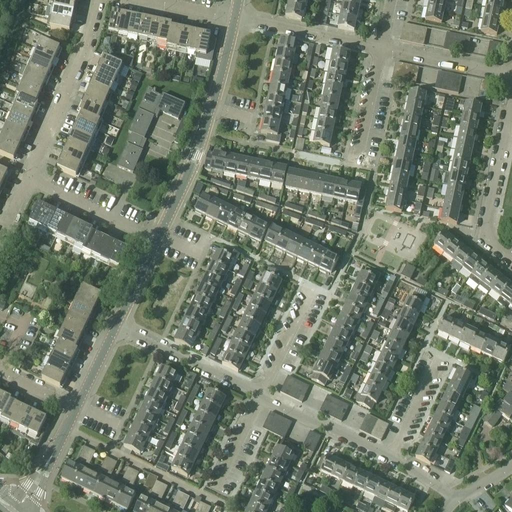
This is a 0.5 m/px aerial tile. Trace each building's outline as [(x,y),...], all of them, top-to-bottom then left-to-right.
[(55,0),(53,9),(56,10),(73,13),(75,3),(59,0),(55,0)] [(289,0),(288,5),(304,9),(305,0),(289,0)] [(343,0),(342,5),(358,8),(359,0),(343,0)] [(442,0),(429,0),(427,9),(444,13),(446,1),(453,2),(442,0)] [(498,0),(486,0),(485,9),(501,12),(504,1),(498,0)] [(288,5),(286,18),(301,21),(304,9),(288,5)] [(342,5),(340,16),(355,20),(358,8),(342,5)] [(466,5),(463,18),(469,19),(472,6),(466,5)] [(53,9),(51,19),(56,20),(71,23),(73,13),(56,10),(53,9)] [(425,21),(441,25),(444,13),(427,9),(425,21)] [(482,21),(499,24),(501,12),(485,9),(482,21)] [(112,13),(108,33),(118,36),(122,15),(112,13)] [(122,15),(118,36),(128,38),(132,17),(122,15)] [(340,16),(337,29),(353,32),(355,20),(340,16)] [(132,17),(128,38),(138,40),(142,20),(132,17)] [(51,19),(49,29),(69,33),(71,23),(56,20),(51,19)] [(142,20),(138,40),(147,42),(151,22),(142,20)] [(499,24),(482,21),(480,33),(496,36),(499,24)] [(151,22),(147,42),(157,44),(162,24),(151,22)] [(171,29),(171,26),(162,24),(157,44),(166,46),(166,48),(166,46),(167,46),(170,28),(171,29)] [(403,24),(402,30),(414,33),(415,27),(403,24)] [(415,27),(414,33),(426,35),(427,29),(415,27)] [(166,46),(166,48),(176,51),(180,30),(171,29),(170,28),(167,46),(166,46)] [(180,30),(176,51),(186,53),(190,33),(180,30)] [(190,33),(186,53),(196,55),(200,35),(190,33)] [(414,33),(413,38),(424,41),(426,35),(414,33)] [(446,33),(445,39),(457,42),(458,36),(446,33)] [(200,35),(196,55),(195,59),(211,63),(216,40),(210,39),(210,37),(200,35)] [(399,42),(411,45),(413,38),(401,36),(399,42)] [(458,36),(457,42),(469,45),(470,38),(458,36)] [(413,38),(411,45),(423,47),(424,41),(413,38)] [(281,39),(279,51),(294,55),(297,43),(281,39)] [(445,39),(444,45),(456,47),(457,42),(445,39)] [(40,41),(36,51),(55,59),(59,50),(40,41)] [(489,43),(488,49),(500,51),(501,45),(489,43)] [(108,49),(101,45),(97,53),(104,56),(108,49)] [(442,51),(454,54),(456,47),(444,45),(442,51)] [(456,47),(454,54),(466,56),(468,50),(456,47)] [(333,50),(330,62),(346,66),(348,54),(333,50)] [(36,51),(32,60),(51,68),(55,59),(36,51)] [(279,51),(276,63),(292,66),(294,55),(279,51)] [(123,56),(115,54),(113,62),(121,64),(123,56)] [(498,63),(499,57),(487,54),(486,60),(498,63)] [(103,58),(99,68),(118,76),(122,66),(103,58)] [(26,68),(28,69),(47,78),(51,68),(32,60),(30,65),(28,65),(26,68)] [(131,69),(133,62),(123,60),(122,66),(131,69)] [(330,62),(328,74),(343,77),(346,66),(330,62)] [(276,63),(274,74),(289,78),(292,66),(276,63)] [(395,63),(394,69),(405,72),(407,66),(395,63)] [(18,75),(24,78),(43,87),(47,78),(28,69),(26,68),(22,66),(18,75)] [(407,66),(405,72),(417,74),(419,68),(407,66)] [(99,68),(95,77),(114,85),(118,76),(99,68)] [(438,72),(437,78),(449,81),(450,75),(438,72)] [(142,76),(137,74),(133,81),(139,84),(142,76)] [(274,74),(271,86),(287,90),(289,78),(274,74)] [(328,74),(325,85),(341,89),(343,77),(328,74)] [(391,81),(403,83),(404,77),(392,75),(391,81)] [(450,75),(449,81),(460,83),(462,77),(450,75)] [(95,77),(91,86),(110,94),(114,85),(95,77)] [(404,77),(403,83),(415,86),(416,80),(404,77)] [(24,78),(20,88),(39,96),(43,87),(24,78)] [(200,80),(192,78),(191,84),(198,86),(200,80)] [(437,78),(435,84),(447,87),(449,81),(437,78)] [(449,81),(447,87),(459,89),(460,83),(449,81)] [(481,81),(480,88),(492,90),(493,84),(481,81)] [(138,85),(133,83),(129,91),(135,93),(138,85)] [(435,84),(434,90),(446,93),(447,87),(435,84)] [(325,85),(323,97),(338,100),(341,89),(325,85)] [(91,86),(87,95),(106,103),(110,94),(91,86)] [(271,86),(269,98),(284,102),(287,90),(271,86)] [(447,87),(446,93),(458,95),(459,89),(447,87)] [(20,88),(16,97),(19,98),(35,105),(39,96),(20,88)] [(117,167),(129,173),(133,174),(142,152),(139,150),(153,117),(156,119),(159,112),(178,120),(185,105),(162,95),(161,97),(155,94),(156,92),(148,88),(128,133),(131,134),(117,167)] [(480,88),(479,93),(490,96),(492,90),(480,88)] [(134,94),(128,92),(125,100),(131,102),(134,94)] [(410,92),(407,105),(424,107),(426,96),(410,92)] [(479,93),(477,99),(489,101),(490,96),(479,93)] [(87,95),(83,104),(101,113),(106,103),(87,95)] [(323,97),(320,109),(336,113),(338,100),(323,97)] [(19,98),(15,107),(34,115),(38,106),(35,105),(19,98)] [(269,98),(266,110),(282,113),(284,102),(269,98)] [(464,104),(462,116),(478,120),(481,107),(473,106),(473,103),(466,101),(465,104),(464,104)] [(83,104),(79,113),(79,114),(81,115),(81,114),(98,122),(98,121),(101,113),(83,104)] [(407,105),(405,116),(421,119),(424,107),(407,105)] [(15,107),(11,116),(30,124),(34,115),(15,107)] [(320,109),(318,121),(333,125),(336,113),(320,109)] [(266,110),(264,122),(279,125),(282,113),(266,110)] [(81,115),(77,124),(96,132),(100,122),(98,121),(98,122),(81,114),(81,115)] [(11,116),(7,125),(26,133),(30,124),(11,116)] [(174,139),(178,141),(188,118),(183,116),(174,139)] [(405,116),(402,128),(418,131),(421,119),(405,116)] [(462,116),(460,128),(476,131),(478,120),(462,116)] [(318,121),(315,133),(331,136),(333,125),(318,121)] [(277,137),(279,125),(264,122),(261,134),(267,135),(266,142),(279,145),(281,137),(277,137)] [(77,124),(73,133),(92,141),(96,132),(77,124)] [(7,125),(3,134),(22,143),(26,133),(7,125)] [(402,128),(400,139),(416,142),(418,131),(402,128)] [(460,128),(457,140),(474,143),(476,131),(460,128)] [(299,129),(297,137),(302,138),(302,136),(305,137),(306,132),(303,131),(303,130),(299,129)] [(73,133),(69,142),(75,144),(88,150),(92,141),(73,133)] [(328,148),(331,136),(315,133),(313,145),(328,148)] [(3,134),(0,140),(0,143),(18,152),(22,143),(3,134)] [(114,141),(108,138),(105,144),(111,147),(114,141)] [(296,139),(294,150),(302,152),(304,141),(296,139)] [(400,139),(397,151),(413,155),(416,142),(400,139)] [(439,139),(437,147),(443,149),(444,144),(446,144),(447,141),(439,139)] [(456,145),(455,151),(471,155),(474,143),(457,140),(456,145)] [(69,142),(65,151),(84,159),(88,150),(75,144),(69,142)] [(0,143),(0,155),(13,162),(18,152),(0,143)] [(110,151),(104,149),(102,155),(107,157),(110,151)] [(65,151),(61,160),(80,168),(84,159),(65,151)] [(397,151),(395,163),(411,166),(413,155),(397,151)] [(455,151),(452,164),(469,167),(471,155),(455,151)] [(210,173),(211,172),(223,175),(227,157),(214,154),(214,156),(208,155),(204,172),(210,173)] [(227,157),(223,175),(235,177),(239,159),(227,157)] [(235,177),(247,180),(251,162),(239,159),(235,177)] [(61,160),(57,170),(76,178),(80,168),(61,160)] [(262,164),(251,162),(247,180),(254,181),(253,184),(258,185),(259,182),(262,164)] [(395,163),(392,175),(408,178),(411,166),(395,163)] [(262,164),(259,182),(270,185),(274,167),(262,164)] [(452,164),(450,175),(466,178),(469,167),(452,164)] [(274,167),(270,185),(282,188),(286,169),(274,167)] [(432,171),(430,180),(436,181),(438,172),(432,171)] [(289,172),(285,190),(297,193),(301,174),(289,172)] [(301,174),(297,193),(308,195),(312,177),(301,174)] [(446,174),(443,186),(448,187),(464,190),(466,178),(450,175),(446,174)] [(392,175),(390,186),(406,190),(408,178),(392,175)] [(312,177),(308,195),(321,198),(325,179),(312,177)] [(325,179),(321,198),(333,200),(337,182),(325,179)] [(344,203),(348,184),(337,182),(333,200),(344,203)] [(348,184),(344,203),(357,205),(356,208),(362,209),(366,190),(360,189),(361,187),(348,184)] [(390,186),(387,199),(403,201),(406,190),(390,186)] [(448,187),(445,199),(461,202),(464,190),(448,187)] [(194,212),(206,218),(213,201),(202,196),(194,212)] [(387,199),(385,210),(401,214),(403,201),(387,199)] [(445,199),(443,210),(459,214),(461,202),(445,199)] [(213,201),(206,218),(216,223),(224,206),(213,201)] [(29,224),(38,228),(47,210),(38,205),(29,224)] [(224,206),(216,223),(227,228),(235,212),(224,206)] [(47,210),(38,228),(48,233),(57,214),(47,210)] [(443,210),(440,222),(456,226),(459,214),(443,210)] [(235,212),(227,228),(238,233),(246,217),(235,212)] [(57,214),(48,233),(56,237),(65,218),(57,214)] [(246,217),(238,233),(249,239),(257,222),(246,217)] [(65,218),(56,237),(65,241),(74,223),(65,218)] [(257,222),(249,239),(261,244),(268,228),(257,222)] [(74,223),(65,241),(74,246),(83,227),(74,223)] [(353,224),(351,232),(356,233),(359,226),(353,224)] [(83,227),(74,246),(83,250),(91,234),(92,234),(93,232),(83,227)] [(272,228),(264,244),(276,249),(283,233),(272,228)] [(283,233),(276,249),(287,254),(294,238),(283,233)] [(443,233),(433,246),(443,254),(453,241),(443,233)] [(83,250),(82,252),(92,257),(101,238),(92,234),(91,234),(83,250)] [(101,238),(92,257),(100,261),(109,242),(101,238)] [(294,238),(287,254),(297,260),(305,243),(294,238)] [(453,241),(443,254),(452,261),(462,248),(453,241)] [(109,242),(100,261),(110,265),(118,247),(109,242)] [(305,243),(297,260),(308,265),(316,249),(305,243)] [(118,247),(110,265),(119,270),(128,251),(118,247)] [(462,248),(452,261),(462,269),(472,256),(462,248)] [(316,249),(308,265),(319,270),(327,254),(316,249)] [(214,259),(212,264),(229,272),(234,260),(236,262),(239,256),(225,250),(223,255),(217,253),(215,253),(212,258),(214,259)] [(327,254),(319,270),(331,276),(338,259),(327,254)] [(472,256),(462,269),(471,276),(481,263),(472,256)] [(481,283),(491,271),(481,263),(471,276),(468,280),(478,288),(482,284),(481,283)] [(209,270),(207,275),(223,283),(229,272),(212,264),(212,265),(210,264),(207,269),(209,270)] [(237,276),(243,279),(249,267),(244,265),(240,273),(239,272),(237,276)] [(401,277),(409,282),(415,270),(406,266),(401,277)] [(481,283),(482,284),(490,291),(500,278),(491,271),(481,283)] [(265,275),(260,287),(275,294),(276,294),(278,295),(280,289),(278,288),(281,283),(278,281),(279,278),(269,272),(267,276),(265,275)] [(250,273),(246,280),(251,282),(254,275),(250,273)] [(358,280),(356,285),(372,293),(377,281),(362,274),(361,275),(359,274),(357,279),(358,280)] [(204,281),(201,286),(218,294),(223,283),(207,275),(206,276),(204,275),(202,280),(204,281)] [(420,276),(416,285),(420,286),(422,281),(424,278),(420,276)] [(500,278),(490,291),(500,298),(510,285),(500,278)] [(237,280),(233,288),(238,290),(241,283),(237,280)] [(246,280),(242,288),(247,290),(251,282),(246,280)] [(353,292),(351,296),(367,304),(372,293),(356,285),(356,286),(354,285),(351,291),(353,292)] [(511,287),(510,285),(500,298),(509,306),(511,301),(511,287)] [(198,293),(196,297),(212,305),(218,294),(201,286),(201,287),(199,286),(196,292),(198,293)] [(386,286),(383,293),(381,297),(386,299),(388,296),(391,288),(386,286)] [(260,287),(254,298),(270,306),(270,305),(272,306),(275,300),(273,299),(275,294),(260,287)] [(83,288),(78,297),(96,306),(101,296),(83,288)] [(230,296),(234,298),(238,290),(233,288),(230,296)] [(408,300),(403,311),(418,318),(423,307),(422,306),(425,300),(414,294),(411,301),(408,300)] [(456,304),(460,306),(465,295),(462,294),(460,298),(459,298),(456,304)] [(239,295),(235,303),(240,305),(243,297),(239,295)] [(348,303),(345,308),(361,315),(367,304),(351,296),(350,297),(348,296),(346,302),(348,303)] [(78,297),(74,306),(92,315),(96,306),(78,297)] [(193,304),(191,308),(207,316),(212,305),(196,297),(195,298),(193,297),(191,303),(193,304)] [(379,301),(376,308),(380,311),(386,299),(381,297),(380,297),(378,301),(379,301)] [(254,298),(249,309),(265,317),(265,316),(267,317),(270,311),(268,310),(270,306),(254,298)] [(226,303),(222,310),(227,312),(231,305),(226,303)] [(235,303),(231,310),(236,312),(240,305),(235,303)] [(74,306),(69,315),(88,324),(92,315),(74,306)] [(342,314),(340,319),(356,326),(361,315),(345,308),(343,307),(340,313),(342,314)] [(187,315),(185,320),(202,328),(207,316),(191,308),(190,310),(188,309),(185,314),(187,315)] [(372,316),(377,318),(380,311),(376,308),(372,316)] [(249,309),(243,321),(259,328),(260,327),(262,328),(264,322),(262,322),(265,317),(249,309)] [(481,309),(478,315),(486,318),(488,313),(481,309)] [(219,318),(223,320),(227,312),(222,310),(219,318)] [(403,311),(397,322),(412,329),(418,318),(403,311)] [(488,313),(486,318),(494,322),(496,316),(488,313)] [(69,315),(65,324),(84,333),(88,324),(69,315)] [(228,317),(224,325),(229,327),(232,320),(228,317)] [(437,333),(449,339),(456,324),(444,318),(437,333)] [(500,325),(508,329),(511,323),(511,321),(511,319),(511,318),(505,318),(504,320),(503,319),(500,325)] [(337,325),(335,330),(350,337),(356,326),(340,319),(339,320),(338,319),(335,324),(337,325)] [(182,326),(180,331),(196,339),(202,328),(185,320),(183,320),(180,325),(182,326)] [(481,325),(481,327),(484,329),(487,323),(481,320),(479,324),(481,325)] [(243,321),(238,331),(254,339),(254,338),(256,339),(259,334),(257,333),(259,328),(243,321)] [(397,322),(392,333),(407,340),(412,329),(397,322)] [(368,323),(365,331),(370,333),(373,326),(368,323)] [(65,324),(61,333),(79,342),(84,333),(65,324)] [(456,324),(449,339),(459,344),(467,329),(456,324)] [(215,325),(212,333),(216,335),(220,327),(215,325)] [(224,325),(221,332),(225,335),(229,327),(224,325)] [(467,329),(459,344),(470,349),(477,334),(467,329)] [(331,338),(329,341),(345,348),(350,337),(335,330),(333,333),(331,332),(329,337),(331,338)] [(177,337),(174,342),(191,350),(196,339),(180,331),(179,332),(177,331),(175,336),(177,337)] [(238,331),(233,343),(249,350),(251,351),(254,345),(252,344),(254,339),(238,331)] [(361,338),(366,340),(370,333),(365,331),(361,338)] [(61,333),(56,342),(59,343),(75,350),(75,351),(79,342),(61,333)] [(208,340),(213,343),(216,335),(212,333),(208,340)] [(392,333),(387,343),(402,351),(407,340),(392,333)] [(477,334),(470,349),(481,354),(488,339),(477,334)] [(488,339),(481,354),(492,359),(499,344),(501,340),(490,335),(488,339)] [(217,340),(213,347),(218,350),(222,342),(217,340)] [(326,347),(324,352),(340,360),(345,348),(329,341),(329,342),(327,341),(324,347),(326,347)] [(77,352),(75,351),(75,350),(59,343),(54,352),(56,353),(73,361),(77,352)] [(233,343),(227,354),(243,362),(244,361),(246,362),(248,356),(246,355),(249,350),(233,343)] [(387,343),(382,354),(397,361),(402,351),(387,343)] [(499,344),(492,359),(503,365),(510,350),(499,344)] [(358,345),(354,353),(359,355),(362,348),(358,345)] [(213,347),(210,355),(214,357),(218,350),(213,347)] [(204,348),(200,355),(205,358),(209,350),(204,348)] [(56,364),(69,370),(73,361),(56,353),(54,352),(50,361),(56,364)] [(321,359),(318,364),(334,371),(340,360),(324,352),(323,353),(321,352),(319,358),(321,359)] [(350,361),(355,363),(359,355),(354,353),(350,361)] [(227,354),(222,365),(238,373),(238,372),(240,373),(243,367),(241,366),(243,362),(227,354)] [(382,354),(376,365),(391,372),(397,361),(382,354)] [(56,375),(64,379),(69,370),(56,364),(50,361),(46,370),(56,375)] [(327,382),(329,382),(334,371),(318,364),(316,363),(313,369),(315,370),(313,375),(314,375),(310,381),(324,388),(327,382)] [(376,365),(371,376),(386,383),(391,372),(376,365)] [(347,368),(343,376),(348,378),(352,370),(347,368)] [(159,376),(156,380),(172,388),(178,377),(162,369),(161,370),(159,369),(157,375),(159,376)] [(46,370),(41,380),(60,388),(64,379),(56,375),(46,370)] [(457,371),(451,383),(466,390),(472,379),(457,371)] [(339,383),(344,385),(348,378),(343,376),(339,383)] [(371,376),(366,386),(381,393),(386,383),(371,376)] [(298,382),(291,379),(287,377),(285,382),(296,388),(298,382)] [(153,387),(151,392),(167,399),(172,388),(156,380),(156,381),(154,380),(151,386),(153,387)] [(184,389),(189,391),(193,384),(188,381),(184,389)] [(282,388),(293,393),(296,388),(285,382),(282,388)] [(296,388),(307,393),(309,387),(298,382),(296,388)] [(502,391),(509,396),(511,398),(511,384),(509,382),(506,385),(502,391)] [(451,383),(446,394),(461,401),(466,390),(451,383)] [(195,385),(190,396),(194,399),(200,387),(195,385)] [(371,411),(374,404),(376,405),(381,393),(366,386),(361,397),(359,396),(355,404),(371,411)] [(293,393),(282,388),(279,393),(290,398),(293,393)] [(296,388),(293,393),(304,398),(307,393),(296,388)] [(347,390),(343,398),(349,401),(353,393),(347,390)] [(148,398),(146,403),(161,410),(167,399),(151,392),(149,391),(146,397),(148,398)] [(209,391),(203,403),(220,411),(220,410),(222,411),(225,405),(223,404),(225,399),(209,391)] [(293,393),(290,398),(301,404),(304,398),(293,393)] [(446,394),(441,405),(456,412),(461,401),(446,394)] [(2,395),(0,398),(0,422),(1,421),(10,402),(10,403),(11,400),(2,395)] [(190,396),(186,404),(191,406),(194,399),(190,396)] [(327,396),(325,402),(335,407),(338,401),(327,396)] [(511,423),(511,398),(509,396),(501,407),(497,403),(483,421),(492,429),(502,416),(511,423)] [(181,397),(177,404),(182,406),(185,399),(181,397)] [(349,407),(338,401),(335,407),(346,412),(349,407)] [(1,421),(0,422),(0,423),(9,428),(19,407),(10,403),(10,402),(1,421)] [(143,409),(140,414),(156,422),(161,410),(146,403),(145,403),(143,402),(140,408),(143,409)] [(335,407),(325,402),(322,407),(333,412),(335,407)] [(203,403),(198,414),(214,422),(215,421),(217,422),(219,416),(217,415),(220,411),(203,403)] [(174,411),(178,414),(182,406),(177,404),(174,411)] [(441,405),(436,415),(451,422),(456,412),(441,405)] [(19,407),(9,428),(17,432),(27,411),(19,407)] [(333,412),(322,407),(319,412),(330,418),(333,412)] [(335,407),(333,412),(344,417),(346,412),(335,407)] [(474,407),(469,418),(476,421),(481,410),(474,407)] [(27,411),(17,432),(26,436),(36,415),(27,411)] [(183,411),(179,419),(184,421),(187,413),(183,411)] [(333,412),(330,418),(341,423),(344,417),(333,412)] [(270,413),(267,418),(278,424),(281,418),(270,413)] [(137,420),(135,425),(151,433),(156,422),(140,414),(140,415),(138,414),(135,419),(137,420)] [(198,414),(192,425),(209,433),(209,432),(211,433),(214,428),(212,427),(214,422),(198,414)] [(36,415),(26,436),(27,436),(25,440),(38,447),(48,426),(44,424),(46,420),(36,415)] [(364,421),(375,426),(378,421),(367,415),(364,421)] [(436,415),(431,426),(446,433),(451,422),(436,415)] [(267,418),(265,424),(276,429),(278,424),(267,418)] [(281,418),(278,424),(289,429),(292,424),(281,418)] [(469,418),(463,428),(471,432),(476,421),(469,418)] [(170,419),(166,427),(171,429),(174,421),(170,419)] [(179,419),(175,427),(180,429),(184,421),(179,419)] [(361,426),(373,432),(375,426),(364,421),(361,426)] [(378,421),(375,426),(386,431),(388,426),(378,421)] [(265,424),(262,429),(268,432),(273,434),(276,429),(265,424)] [(278,424),(276,429),(287,434),(289,429),(278,424)] [(132,432),(129,436),(145,444),(151,433),(135,425),(134,426),(132,425),(130,431),(132,432)] [(192,425),(187,436),(203,444),(204,444),(206,445),(208,439),(206,438),(209,433),(192,425)] [(359,432),(370,437),(373,432),(361,426),(359,432)] [(375,426),(373,432),(383,437),(386,431),(375,426)] [(431,426),(425,437),(441,444),(446,433),(431,426)] [(163,434),(167,436),(171,429),(166,427),(163,434)] [(463,428),(458,439),(459,440),(465,443),(471,432),(463,428)] [(276,429),(273,434),(284,440),(287,434),(276,429)] [(310,432),(307,438),(318,443),(321,438),(310,432)] [(373,432),(370,437),(380,442),(383,437),(373,432)] [(172,433),(168,441),(173,443),(177,436),(172,433)] [(140,455),(143,449),(149,452),(151,447),(145,444),(129,436),(129,437),(127,436),(124,442),(127,443),(124,448),(140,455)] [(187,436),(182,447),(198,455),(200,455),(203,450),(201,449),(203,444),(187,436)] [(425,437),(420,448),(435,455),(441,444),(425,437)] [(307,438),(304,443),(315,449),(318,443),(307,438)] [(459,440),(456,446),(462,449),(465,443),(459,440)] [(156,449),(157,449),(160,451),(164,443),(159,441),(156,449)] [(168,441),(164,449),(169,451),(173,443),(168,441)] [(304,443),(302,449),(310,453),(313,454),(315,449),(304,443)] [(78,460),(83,463),(89,450),(84,447),(78,460)] [(182,447),(176,459),(193,466),(195,467),(198,461),(196,460),(198,455),(182,447)] [(274,455),(272,460),(288,467),(293,456),(278,448),(277,449),(275,448),(272,454),(274,455)] [(420,448),(415,459),(430,466),(435,455),(420,448)] [(89,450),(83,463),(89,465),(95,453),(89,450)] [(161,456),(157,464),(162,466),(166,458),(161,456)] [(315,470),(320,472),(331,478),(338,463),(327,457),(326,459),(322,457),(315,470)] [(22,468),(25,461),(18,458),(15,464),(22,468)] [(100,471),(105,473),(112,461),(106,458),(100,471)] [(187,478),(188,477),(190,478),(192,472),(190,471),(193,466),(176,459),(171,470),(187,478)] [(269,466),(267,471),(283,478),(288,467),(272,460),(270,459),(267,465),(269,466)] [(112,461),(105,473),(111,476),(117,463),(112,461)] [(449,462),(445,471),(444,473),(450,475),(455,464),(449,462)] [(338,463),(331,478),(342,483),(349,468),(338,463)] [(61,480),(72,486),(80,469),(69,464),(61,480)] [(302,465),(298,472),(303,475),(307,467),(302,465)] [(121,481),(127,484),(133,471),(127,468),(121,481)] [(349,468),(342,483),(353,488),(360,473),(349,468)] [(80,469),(72,486),(83,491),(91,475),(80,469)] [(133,471),(127,484),(132,486),(139,474),(133,471)] [(263,477),(261,482),(277,490),(283,478),(267,471),(266,472),(264,471),(262,476),(263,477)] [(298,472),(295,480),(293,484),(297,487),(300,482),(303,475),(298,472)] [(360,473),(353,488),(364,493),(371,478),(360,473)] [(91,475),(83,491),(94,496),(102,480),(91,475)] [(371,478),(364,493),(375,499),(382,484),(371,478)] [(102,480),(94,496),(105,501),(113,485),(102,480)] [(150,495),(156,498),(162,485),(156,482),(150,495)] [(258,488),(256,493),(272,501),(277,490),(261,482),(261,483),(259,482),(257,487),(258,488)] [(382,484),(375,499),(385,504),(393,489),(382,484)] [(113,485),(105,501),(116,507),(124,490),(113,485)] [(162,485),(156,498),(161,500),(167,488),(162,485)] [(291,487),(288,495),(292,497),(296,489),(291,487)] [(393,489),(385,504),(396,509),(403,494),(393,489)] [(124,490),(116,507),(127,511),(135,496),(124,490)] [(172,506),(177,508),(183,495),(178,493),(172,506)] [(253,499),(251,504),(265,511),(266,511),(272,501),(256,493),(255,494),(254,493),(251,499),(253,499)] [(403,494),(396,509),(402,511),(408,511),(414,499),(403,494)] [(183,495),(177,508),(183,511),(189,498),(183,495)] [(284,502),(289,505),(292,497),(288,495),(284,502)] [(135,511),(148,511),(153,504),(141,499),(135,511)] [(195,511),(202,511),(205,506),(200,503),(195,511)]
